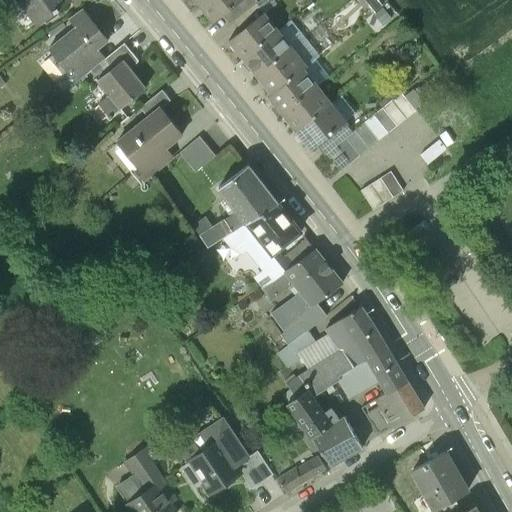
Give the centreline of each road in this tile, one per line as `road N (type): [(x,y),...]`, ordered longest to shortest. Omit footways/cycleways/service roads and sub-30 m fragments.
road 1 (secondary): [(146,0),(347,246)]
road 2 (secondary): [(347,246),(451,410)]
road 3 (residential): [(511,144),(347,246)]
road 4 (residential): [(451,410),(289,511)]
